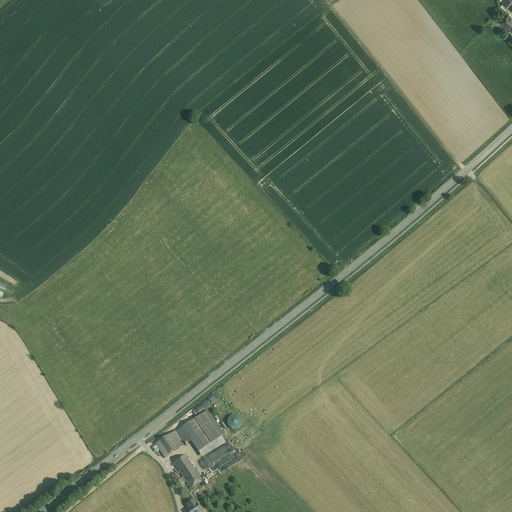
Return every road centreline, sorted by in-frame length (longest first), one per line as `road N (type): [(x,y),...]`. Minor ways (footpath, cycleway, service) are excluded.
road 1 (tertiary): [(137,437),(511,128)]
road 2 (track): [(326,0),(465,170)]
road 3 (unknown): [(174,416),(248,511)]
